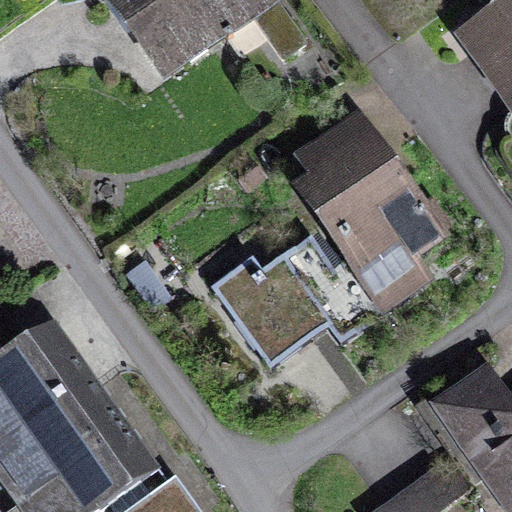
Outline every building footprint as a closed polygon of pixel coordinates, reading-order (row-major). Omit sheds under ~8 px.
[(279,0),(103,0),(165,81),(255,22),(287,63),(311,47),(279,0)] [(511,0),(506,0),(455,36),(511,119),(511,118),(511,0)] [(363,112),(296,156),(308,173),(291,185),(325,232),(265,272),(254,259),(211,292),(271,372),(332,328),(345,348),(440,277),(426,257),(455,238),(363,112)] [(0,311),(23,296),(0,263),(0,311)] [(56,321),(0,361),(0,481),(22,511),(102,511),(162,470),(56,321)] [(511,511),(511,395),(491,366),(429,405),(460,453),(376,511),(440,511),(483,482),(503,511),(511,511)] [(197,511),(175,481),(128,511),(197,511)]
